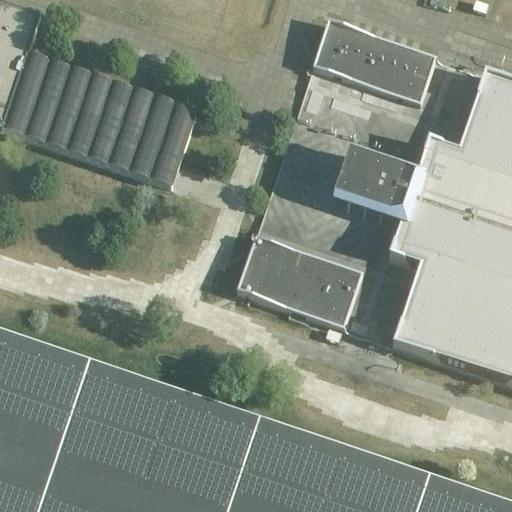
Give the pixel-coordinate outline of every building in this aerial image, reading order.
[(175,0),(205,10),(208,0),(175,0)] [(0,134),(171,192),(195,122),(26,65),(39,25),(0,11),(0,134)] [(328,26),(312,74),(420,111),(435,64),(328,26)] [(511,90),(484,81),(458,159),(428,149),(418,180),(350,157),(332,211),(399,233),(388,265),(418,275),(392,352),(511,392),(511,90)] [(256,243),(238,298),(342,335),(361,279),(256,243)] [(511,511),(306,443),(0,339),(0,511),(511,511)]
